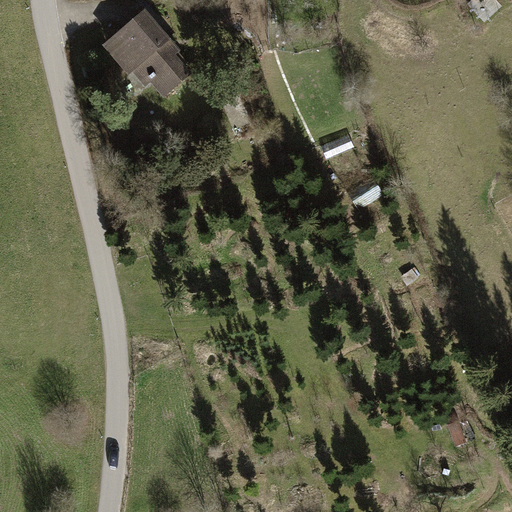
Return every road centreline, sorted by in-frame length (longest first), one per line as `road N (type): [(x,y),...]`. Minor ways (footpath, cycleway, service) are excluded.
road 1 (unclassified): [(41,0),(110,314),(118,431),(110,511)]
road 2 (track): [(110,314),(164,326),(244,321),(291,332),(372,442)]
